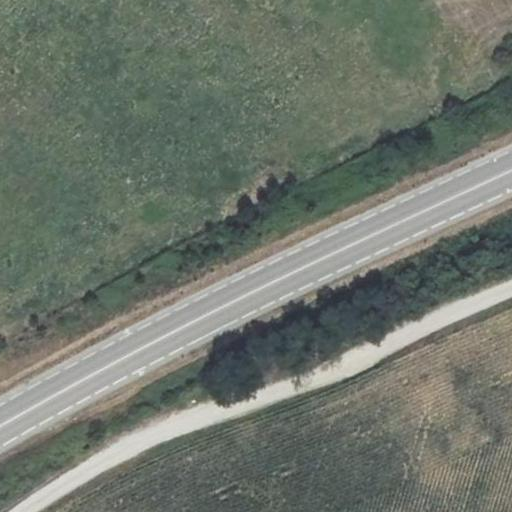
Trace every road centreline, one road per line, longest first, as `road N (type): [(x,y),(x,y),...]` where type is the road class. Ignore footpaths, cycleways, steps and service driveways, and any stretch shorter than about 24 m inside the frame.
road 1 (secondary): [(511,171),(0,425)]
road 2 (unclassified): [(27,511),(165,430),(314,378),(511,286)]
